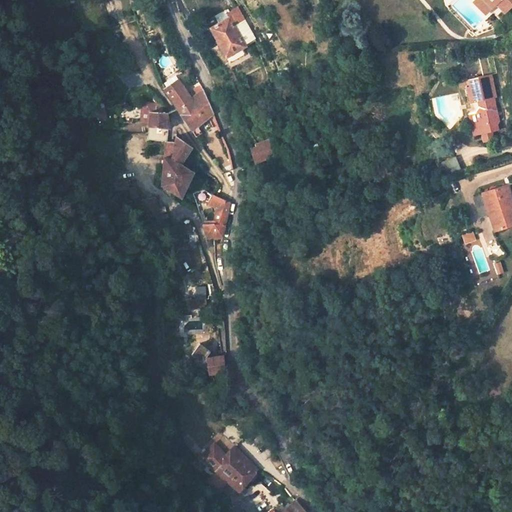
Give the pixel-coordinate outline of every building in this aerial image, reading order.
[(477,6),(486,15),(492,10),(483,0),(477,6)] [(511,0),(483,0),(492,10),(496,6),(504,14),(511,6),(511,0)] [(217,40),(227,59),(256,43),(244,23),(236,10),(228,16),(230,19),(211,29),(217,40)] [(479,105),(475,111),(468,112),(471,125),(473,135),(481,134),(498,130),(497,124),(499,120),(499,117),(497,109),(491,107),(489,98),(496,96),(491,73),(469,77),(470,85),(466,86),(470,101),(478,100),(479,105)] [(164,89),(175,114),(189,134),(213,114),(204,91),(192,99),(178,80),(164,89)] [(142,121),(150,122),(151,112),(143,111),(142,121)] [(169,130),(167,114),(151,112),(150,122),(148,140),(167,143),(165,156),(165,160),(162,176),(162,180),(162,185),(182,197),(193,174),(180,164),(186,159),(191,151),(177,137),(177,143),(168,142),(169,130)] [(493,132),(481,134),(483,143),(495,140),(493,132)] [(257,149),(258,153),(271,148),(275,157),(278,156),(272,143),(257,149)] [(253,155),(257,164),(275,157),(271,148),(258,153),(253,155)] [(511,204),(505,185),(482,194),(488,212),(489,217),(494,215),(498,229),(511,224),(511,204)] [(222,237),(229,205),(230,202),(215,197),(208,193),(205,197),(212,206),(215,222),(204,224),(207,238),(214,237),(222,237)] [(488,212),(482,194),(473,196),(480,215),(488,212)] [(140,204),(147,219),(159,216),(155,198),(150,199),(151,201),(140,204)] [(498,229),(494,215),(489,217),(494,230),(498,229)] [(188,294),(174,295),(176,317),(182,316),(182,313),(184,313),(184,309),(189,309),(188,294)] [(189,334),(208,333),(208,320),(188,321),(189,334)] [(193,361),(209,372),(209,374),(226,372),(224,357),(207,359),(211,353),(198,344),(191,356),(195,359),(193,361)] [(239,493),(258,470),(235,448),(228,456),(214,444),(199,462),(214,473),(214,474),(228,484),(239,493)] [(267,511),(307,511),(298,498),(288,509),(282,501),(267,511)]
